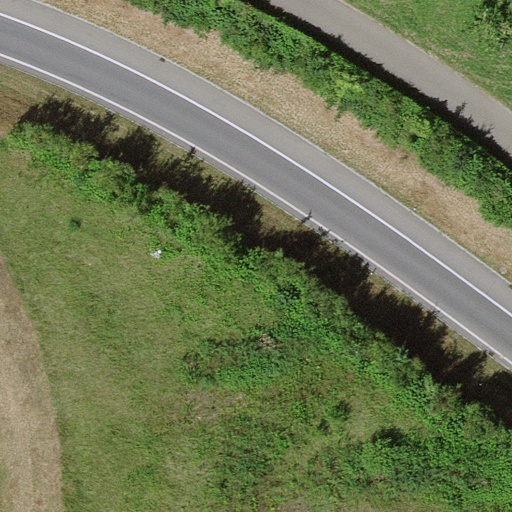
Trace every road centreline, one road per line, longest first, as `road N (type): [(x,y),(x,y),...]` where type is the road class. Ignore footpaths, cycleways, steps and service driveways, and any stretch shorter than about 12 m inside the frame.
road 1 (motorway): [(511,345),(359,233),(200,133),(0,42)]
road 2 (track): [(299,0),(511,135)]
